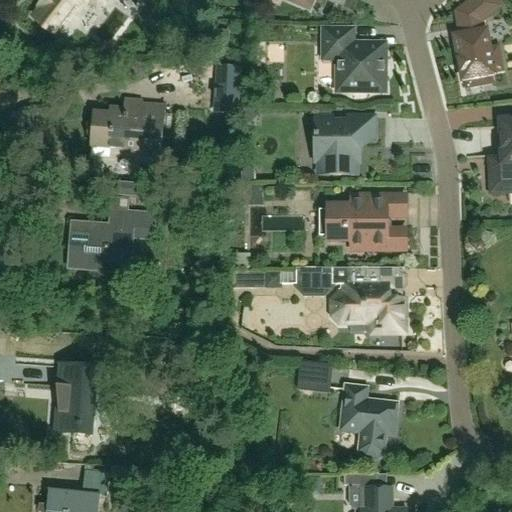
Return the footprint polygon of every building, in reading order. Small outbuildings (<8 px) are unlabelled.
[(48,0),(39,12),(55,25),(75,0),(86,0),(96,7),(103,6),(107,0),(48,0)] [(290,0),(310,9),(313,0),(290,0)] [(456,37),(464,81),(496,75),(495,73),(504,71),(499,47),(491,49),(488,31),(483,32),(481,23),(502,7),(496,0),(474,0),(458,13),(462,36),(456,37)] [(384,91),(385,47),(355,46),(355,30),(324,29),(324,60),(341,61),(341,90),(384,91)] [(240,70),(218,69),(215,113),(225,114),(224,121),(236,122),(240,70)] [(163,145),(164,130),(170,131),(172,116),(165,116),(166,103),(127,100),(127,109),(113,108),(112,114),(96,113),(93,147),(140,151),(141,143),(163,145)] [(361,142),(376,142),(376,119),(317,118),(316,163),(320,163),(320,176),(358,176),(358,163),(361,163),(361,142)] [(509,163),(507,166),(493,166),(494,187),(499,191),(511,191),(511,189),(511,119),(509,120),(502,127),(503,158),(509,163)] [(117,198),(159,201),(160,187),(118,184),(117,198)] [(369,251),(406,251),(406,230),(387,230),(387,220),(408,220),(408,197),(387,197),(354,197),(354,206),(330,206),(330,210),(320,210),(320,238),(330,238),(330,242),(350,242),(369,242),(369,251)] [(71,269),(132,273),(134,238),(155,240),(156,216),(113,213),(112,227),(74,224),(71,269)] [(232,272),(232,290),(282,290),(282,286),(291,286),(304,299),(325,299),(338,286),(346,285),(346,295),(341,295),(334,302),(334,317),(342,324),(349,324),(349,333),(384,333),(384,334),(404,334),(404,324),(407,324),(407,301),(398,301),(397,303),(388,294),(382,294),(382,269),(351,269),(297,269),(297,272),(232,272)] [(299,381),(330,385),(332,367),(300,363),(299,381)] [(59,389),(56,432),(92,435),(98,370),(61,367),(59,388),(57,388),(56,389),(59,389)] [(395,438),(399,405),(368,402),(369,389),(347,387),(342,432),(363,434),(361,452),(366,459),(378,460),(385,455),(387,437),(395,438)] [(362,475),(346,475),(346,487),(362,487),(362,475)] [(394,511),(393,489),(367,489),(367,511),(362,511),(361,511),(408,511),(409,511),(394,511)] [(98,511),(101,496),(50,490),(46,511),(98,511)]
